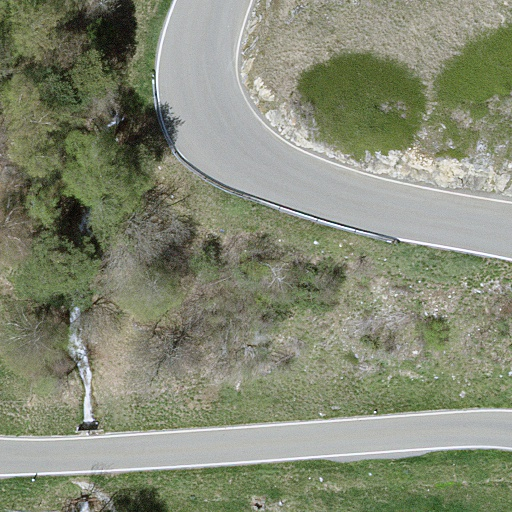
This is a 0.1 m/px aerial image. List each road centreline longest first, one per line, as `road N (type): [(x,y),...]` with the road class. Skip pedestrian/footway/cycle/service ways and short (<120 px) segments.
road 1 (tertiary): [(0,452),(361,430),(459,429),(511,438)]
road 2 (tertiary): [(511,261),(361,224),(244,151),(222,77),(240,0)]
